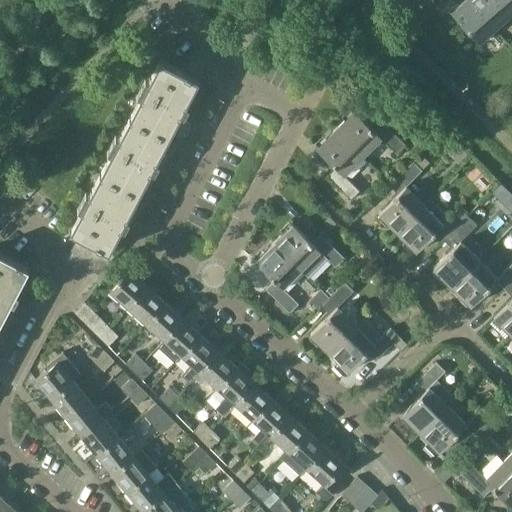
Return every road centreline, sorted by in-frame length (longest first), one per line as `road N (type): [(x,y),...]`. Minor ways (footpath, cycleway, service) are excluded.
road 1 (residential): [(211,280),(289,125),(275,98),(239,89)]
road 2 (residential): [(211,280),(171,257),(165,232),(239,89)]
road 3 (residential): [(358,413),(211,280)]
road 4 (residential): [(444,511),(358,413)]
road 5 (residential): [(445,322),(358,413)]
road 6 (residential): [(0,400),(59,293)]
